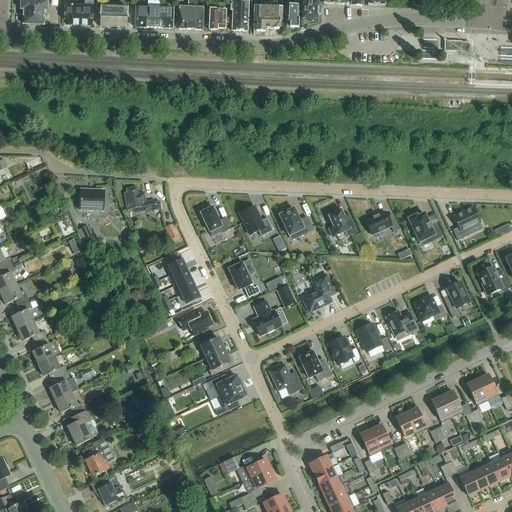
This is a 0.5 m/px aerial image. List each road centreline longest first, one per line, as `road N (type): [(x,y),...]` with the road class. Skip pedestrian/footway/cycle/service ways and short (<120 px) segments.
road 1 (residential): [(511,196),(184,186),(174,206),(249,360)]
road 2 (unclassified): [(484,22),(375,23),(240,48),(0,35)]
road 3 (residential): [(511,236),(249,360)]
road 4 (residential): [(511,341),(287,447)]
road 5 (unclassified): [(0,150),(36,151),(69,174),(148,180)]
